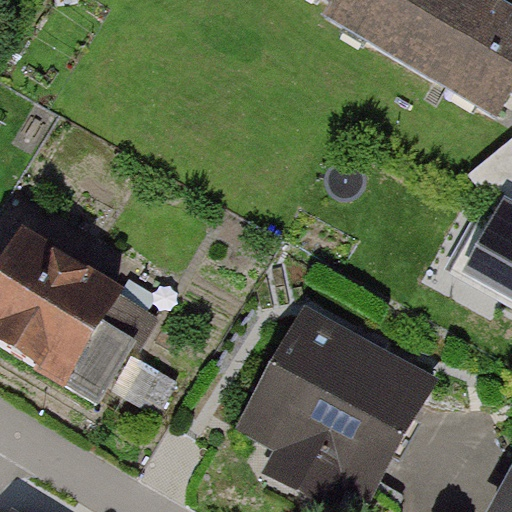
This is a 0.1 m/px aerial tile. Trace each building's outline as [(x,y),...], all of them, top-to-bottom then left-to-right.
[(330,0),(325,10),(494,111),(511,81),(511,1),(510,0),(330,0)] [(511,313),(511,149),(474,182),(493,205),(451,279),(511,313)] [(156,324),(25,245),(0,285),(0,348),(98,407),(133,349),(139,352),(156,324)] [(443,387),(307,310),(235,436),(273,457),(261,479),(319,511),(339,511),(348,497),(373,511),(443,387)] [(511,511),(511,480),(493,511),(511,511)]
